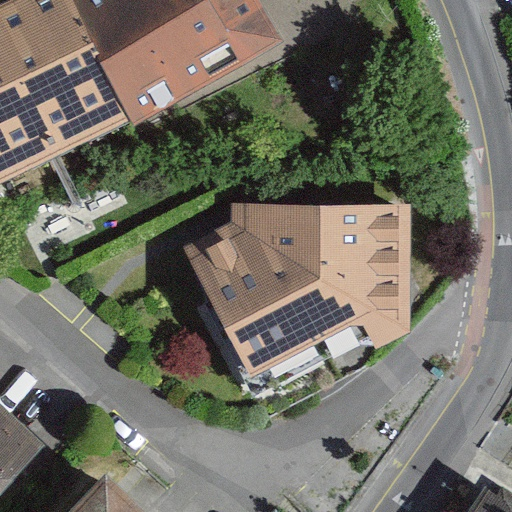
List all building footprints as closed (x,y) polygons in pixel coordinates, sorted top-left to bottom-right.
[(0,199),(139,131),(83,11),(77,0),(21,0),(23,8),(0,19),(0,199)] [(290,55),(258,0),(98,0),(83,11),(139,131),(142,138),(290,55)] [(185,245),(236,376),(370,329),(379,345),(417,332),(414,207),(238,196),(232,216),(185,245)] [(0,488),(43,445),(0,402),(0,488)] [(75,511),(142,511),(108,479),(75,511)] [(511,511),(511,495),(493,483),(473,511),(511,511)]
